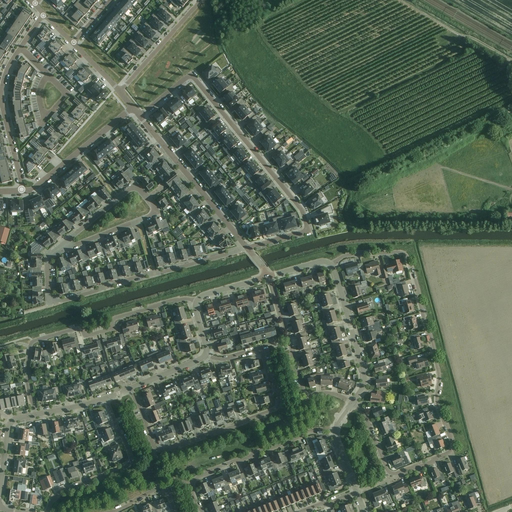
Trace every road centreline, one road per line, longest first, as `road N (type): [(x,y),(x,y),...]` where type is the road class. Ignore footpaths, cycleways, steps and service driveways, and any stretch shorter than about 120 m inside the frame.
road 1 (residential): [(389,476),(450,448),(435,404),(437,369),(407,257),(347,254),(333,264)]
road 2 (residential): [(138,115),(193,77),(304,217),(302,232),(247,248)]
road 3 (residential): [(131,388),(156,448),(274,409),(279,401),(260,348),(227,359),(204,355)]
road 4 (residential): [(247,248),(59,301),(48,295),(46,259),(54,252)]
road 5 (residential): [(54,252),(131,188),(153,206),(149,216),(72,245)]
road 6 (residential): [(29,345),(196,299)]
road 7 (residential): [(247,248),(138,115)]
road 8 (residential): [(351,402),(304,393),(267,276)]
road 9 (residential): [(46,511),(57,493),(129,463),(105,398)]
road 10 (residential): [(21,46),(4,74),(1,100),(24,191)]
road 11 (residential): [(191,483),(313,431),(333,431)]
road 12 (residential): [(333,264),(361,367),(363,384),(351,402)]
road 13 (residential): [(24,191),(132,108)]
road 14 (track): [(400,0),(511,61)]
road 15 (residential): [(198,0),(118,91)]
